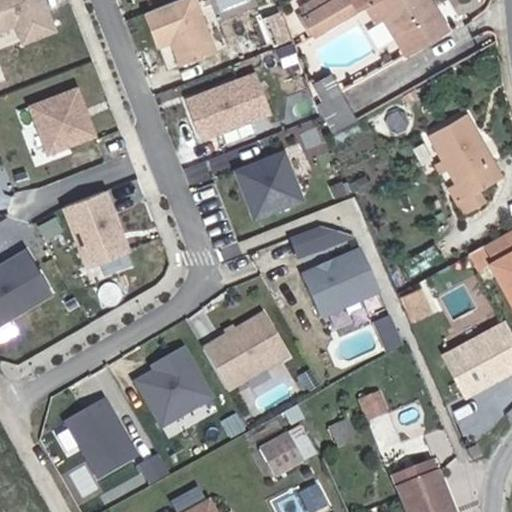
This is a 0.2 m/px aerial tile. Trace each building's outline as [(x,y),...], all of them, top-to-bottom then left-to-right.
[(0,0),(0,38),(24,31),(30,48),(63,36),(48,0),(0,0)] [(228,55),(205,0),(196,0),(157,16),(170,49),(185,43),(186,45),(191,43),(193,49),(189,51),(196,68),(228,55)] [(433,34),(439,28),(420,0),(414,0),(413,0),(376,0),(349,17),(343,9),(324,21),(329,29),(325,33),(311,41),(322,59),(370,27),(382,46),(390,41),(412,77),(447,55),(433,34)] [(286,39),(288,12),(271,11),(269,37),(286,39)] [(305,32),(311,41),(325,33),(329,29),(324,21),(305,32)] [(453,50),(439,28),(433,34),(447,55),(453,50)] [(334,132),(358,118),(332,74),(316,84),(323,100),(316,105),(334,132)] [(202,106),(218,145),(286,118),(270,79),(202,106)] [(59,162),(104,144),(85,98),(40,115),(59,162)] [(423,158),(436,180),(459,218),(453,222),(460,234),(480,220),(474,211),(495,198),(497,197),(460,135),(423,158)] [(237,171),(256,217),(302,199),(283,153),(237,171)] [(119,197),(79,213),(104,276),(145,259),(119,197)] [(300,262),(358,238),(321,227),(291,239),(300,262)] [(379,293),(362,251),(303,274),(319,317),(379,293)] [(0,341),(61,306),(36,263),(0,283),(0,341)] [(511,273),(500,281),(511,301),(511,273)] [(418,290),(402,300),(414,321),(431,311),(418,290)] [(202,350),(228,391),(289,354),(263,312),(202,350)] [(391,313),(374,321),(388,350),(405,342),(391,313)] [(443,349),(466,395),(511,372),(511,320),(510,316),(443,349)] [(185,350),(154,368),(157,372),(137,384),(163,429),(214,399),(185,350)] [(364,401),(372,420),(389,414),(382,394),(364,401)] [(102,481),(140,458),(116,418),(113,420),(110,416),(114,414),(106,401),(68,423),(102,481)] [(275,474),(317,455),(304,428),(263,448),(275,474)] [(150,483),(167,474),(157,456),(140,466),(150,483)] [(399,489),(404,502),(445,486),(440,473),(399,489)] [(202,485),(173,498),(178,510),(207,497),(202,485)] [(455,511),(445,486),(404,502),(407,511),(455,511)]
